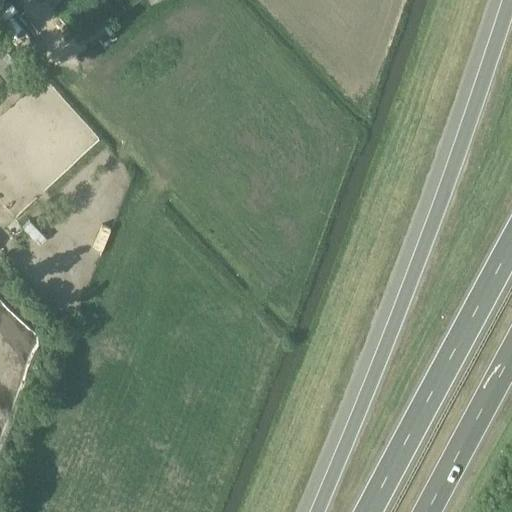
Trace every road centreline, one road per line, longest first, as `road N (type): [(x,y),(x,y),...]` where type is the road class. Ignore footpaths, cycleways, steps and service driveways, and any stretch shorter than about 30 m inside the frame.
road 1 (trunk): [(509,0),(313,511)]
road 2 (trunk): [(511,240),(362,511)]
road 3 (trunk): [(427,511),(511,353)]
